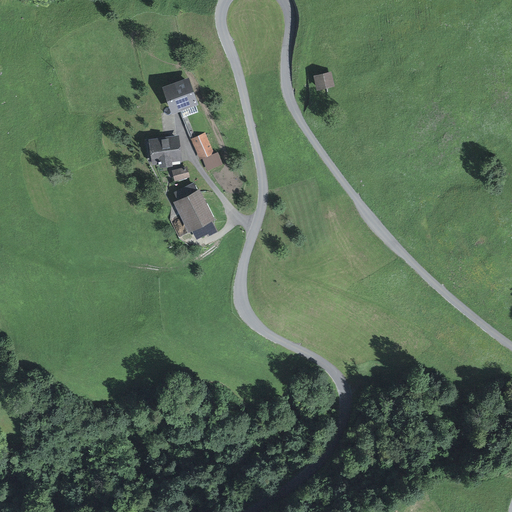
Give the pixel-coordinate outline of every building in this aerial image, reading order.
[(332,71),(315,74),(317,88),(334,85),(332,71)] [(188,80),(165,88),(172,110),(196,102),(188,80)] [(206,131),(192,137),(201,157),(214,151),(206,131)] [(177,138),(151,142),(154,162),(161,161),(161,165),(172,164),(171,160),(180,159),(177,138)] [(200,186),(175,198),(193,235),(217,223),(200,186)]
